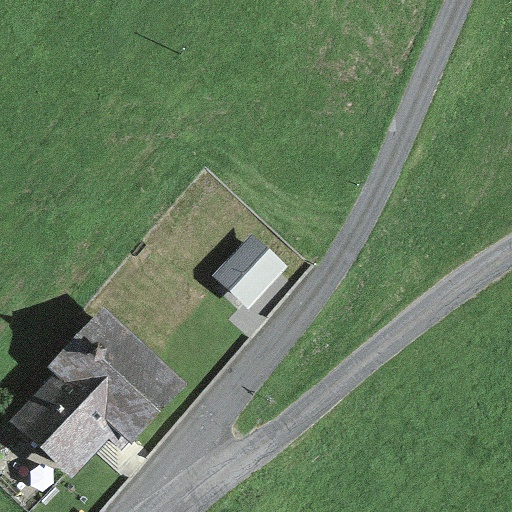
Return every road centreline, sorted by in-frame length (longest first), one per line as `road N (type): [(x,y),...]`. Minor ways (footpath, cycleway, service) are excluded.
road 1 (track): [(139,511),(357,238),(463,0)]
road 2 (track): [(511,253),(261,444),(146,511)]
